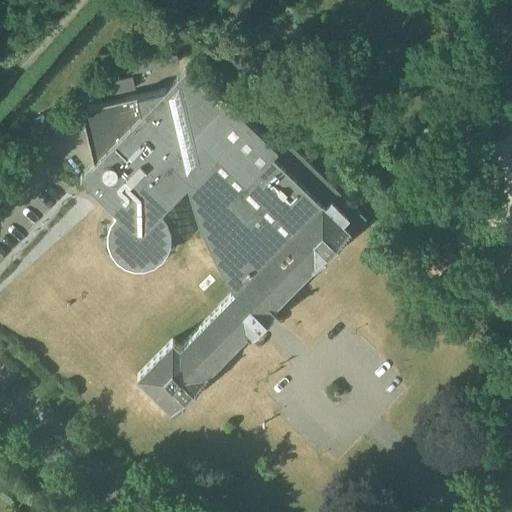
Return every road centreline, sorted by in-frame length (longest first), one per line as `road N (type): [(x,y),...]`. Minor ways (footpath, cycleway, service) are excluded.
road 1 (trunk): [(153,0),(511,363)]
road 2 (trunk): [(511,244),(272,0)]
